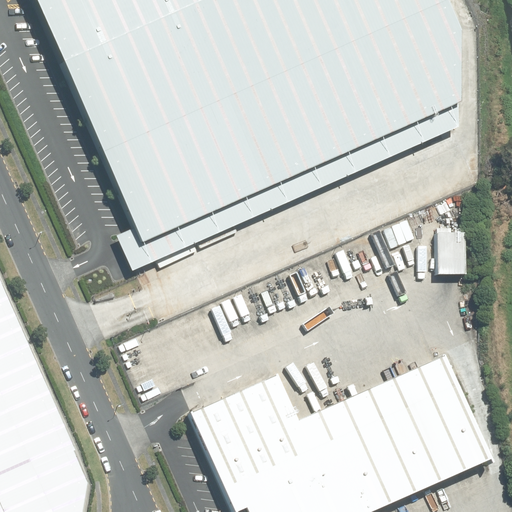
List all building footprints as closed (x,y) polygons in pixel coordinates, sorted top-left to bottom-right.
[(17,0),(135,260),(442,123),(437,18),(428,0),(17,0)] [(429,279),(459,280),(458,235),(449,235),(449,229),(434,229),(434,236),(430,236),(429,279)] [(357,254),(348,259),(364,293),(374,288),(357,254)] [(321,261),(273,283),(290,320),(338,298),(321,261)] [(0,511),(77,511),(82,483),(0,300),(0,511)] [(178,427),(216,511),(371,511),(477,464),(431,363),(288,428),(269,386),(178,427)]
